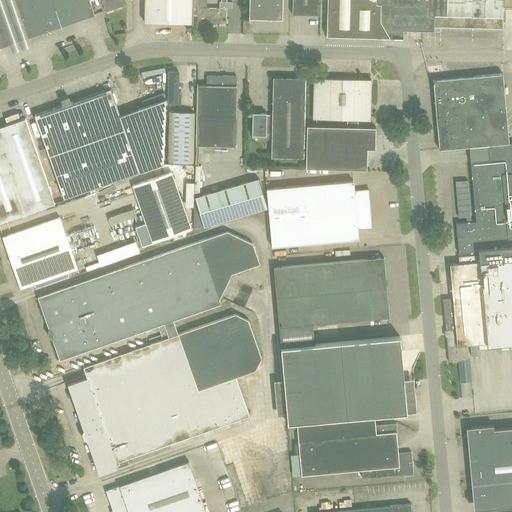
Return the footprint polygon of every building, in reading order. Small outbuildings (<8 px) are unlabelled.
[(89,0),(14,0),(28,38),(95,14),(89,0)] [(101,0),(105,12),(127,4),(125,0),(101,0)] [(144,0),(144,22),(193,23),(193,15),(193,0),(144,0)] [(198,2),(198,0),(193,0),(193,15),(198,15),(197,23),(226,24),(226,21),(227,21),(227,18),(226,18),(226,7),(232,8),(232,2),(227,1),(226,0),(221,0),(221,1),(220,1),(220,7),(200,7),(200,2),(198,2)] [(283,19),(283,0),(249,0),(249,18),(283,19)] [(321,15),(321,0),(293,0),(293,14),(321,15)] [(503,28),(503,8),(503,5),(511,5),(511,0),(328,0),(327,36),(385,37),(390,38),(390,37),(403,38),(403,36),(403,33),(406,33),(406,30),(407,30),(434,30),(434,27),(438,27),(503,28)] [(0,15),(0,47),(10,44),(0,15)] [(168,71),(168,104),(181,104),(181,91),(179,91),(179,71),(168,71)] [(503,73),(433,80),(434,88),(439,147),(439,149),(439,150),(469,147),(509,143),(503,73)] [(219,145),(220,75),(207,75),(206,85),(197,84),(196,116),(195,144),(219,145)] [(236,76),(220,75),(219,145),(235,145),(237,85),(236,85),(236,76)] [(266,133),(266,138),(272,138),(272,157),(304,158),(306,78),(274,77),(273,114),(267,114),(266,133)] [(372,79),(319,78),(314,78),(313,118),(347,119),(347,126),(307,125),(306,168),(367,169),(367,148),(375,149),(375,148),(376,133),(376,127),(358,126),(358,120),(371,120),(372,79)] [(64,199),(140,172),(165,163),(167,99),(121,115),(111,88),(109,89),(71,102),(69,96),(61,99),(63,105),(34,115),(45,147),(49,156),(64,199)] [(266,138),(266,133),(267,114),(267,113),(253,112),(253,135),(253,138),(266,138)] [(169,115),(168,163),(193,164),(194,116),(169,115)] [(0,221),(55,203),(52,194),(25,118),(0,126),(0,221)] [(453,297),(443,298),(449,361),(452,361),(452,362),(458,361),(458,360),(469,359),(468,343),(479,342),(479,349),(486,348),(486,342),(488,342),(488,344),(501,343),(502,350),(508,349),(508,342),(511,342),(511,349),(511,348),(511,142),(509,143),(469,147),(476,222),(456,223),(459,253),(480,252),(481,261),(480,261),(476,261),(470,262),(459,263),(450,263),(453,297)] [(43,158),(49,156),(45,147),(40,149),(43,158)] [(171,171),(131,186),(144,223),(135,227),(142,245),(151,242),(191,228),(171,171)] [(260,178),(196,197),(205,226),(268,207),(260,178)] [(269,218),(370,209),(369,189),(354,190),(353,180),(266,188),(268,207),(269,218)] [(467,180),(455,182),(458,218),(470,217),(467,180)] [(194,197),(193,229),(204,226),(205,226),(196,197),(194,197)] [(370,209),(269,218),(272,247),(359,239),(358,229),(372,228),(370,209)] [(59,217),(4,236),(2,237),(20,288),(22,288),(34,283),(36,288),(69,277),(67,272),(77,268),(59,217)] [(199,240),(38,297),(49,328),(49,332),(50,337),(53,340),(60,360),(141,331),(158,325),(173,320),(221,303),(220,299),(232,272),(261,262),(253,242),(228,230),(199,240)] [(279,327),(280,346),(316,343),(315,323),(389,317),(383,256),(273,266),(279,327)] [(87,377),(69,384),(85,429),(89,441),(101,473),(129,463),(127,458),(250,415),(236,376),(256,369),(262,357),(248,319),(236,312),(178,333),(173,320),(158,325),(160,330),(161,334),(162,338),(150,343),(84,366),(87,377)] [(400,336),(316,343),(280,346),(287,424),(297,422),(374,415),(407,413),(400,336)] [(299,440),(299,443),(302,475),(362,470),(363,478),(404,474),(404,475),(413,474),(412,464),(409,464),(409,461),(412,461),(411,451),(398,452),(396,432),(397,432),(396,423),(375,425),(374,415),(297,422),(299,440)] [(482,456),(511,453),(511,426),(493,429),(493,425),(466,427),(468,446),(481,445),(482,456)] [(511,479),(511,453),(482,456),(483,468),(470,469),(471,484),(511,479)] [(189,461),(107,489),(113,509),(114,511),(206,511),(206,508),(201,496),(189,461)] [(511,506),(511,479),(471,484),(473,498),(486,497),(487,509),(511,506)] [(411,511),(411,503),(316,511),(411,511)]
